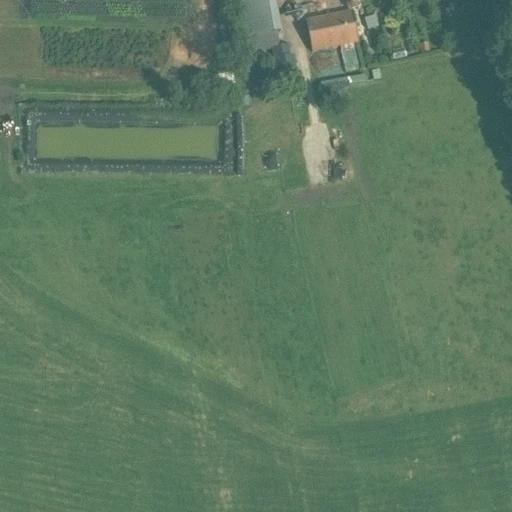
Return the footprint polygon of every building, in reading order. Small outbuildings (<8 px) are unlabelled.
[(273,0),(239,0),(249,53),(278,47),(276,35),(281,35),(273,0)] [(352,12),(305,22),(312,55),(359,45),(352,12)] [(365,19),(368,29),(377,27),(374,17),(365,19)] [(293,59),(273,61),(278,90),(298,87),(293,59)] [(235,93),(237,105),(248,104),(246,92),(235,93)]
